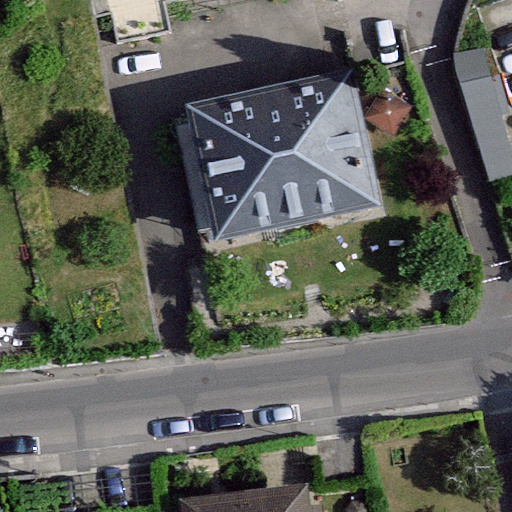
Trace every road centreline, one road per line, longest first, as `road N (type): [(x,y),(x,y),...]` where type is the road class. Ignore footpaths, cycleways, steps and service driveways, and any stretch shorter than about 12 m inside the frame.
road 1 (tertiary): [(0,421),(511,356)]
road 2 (residential): [(431,0),(437,64),(511,314)]
